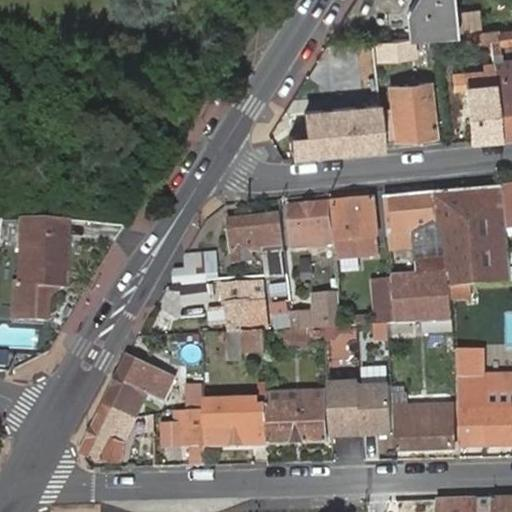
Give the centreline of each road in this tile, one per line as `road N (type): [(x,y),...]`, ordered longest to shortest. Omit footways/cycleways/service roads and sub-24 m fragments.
road 1 (residential): [(30,467),(92,486),(511,475)]
road 2 (tertiary): [(54,423),(217,155)]
road 3 (residential): [(511,154),(265,178),(217,155)]
road 4 (tertiary): [(217,155),(315,0)]
